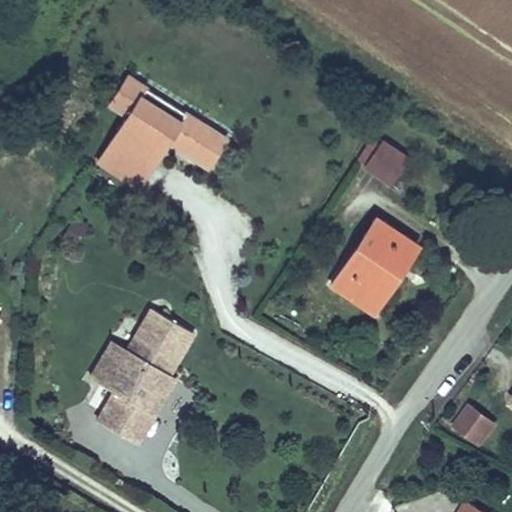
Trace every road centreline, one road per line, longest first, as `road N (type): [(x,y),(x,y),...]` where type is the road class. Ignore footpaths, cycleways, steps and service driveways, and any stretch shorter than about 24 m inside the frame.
road 1 (unknown): [(414,396),(255,318),(232,281),(213,212),(189,188)]
road 2 (unclassified): [(346,511),(414,396),(511,271)]
road 3 (unknown): [(124,511),(0,420)]
